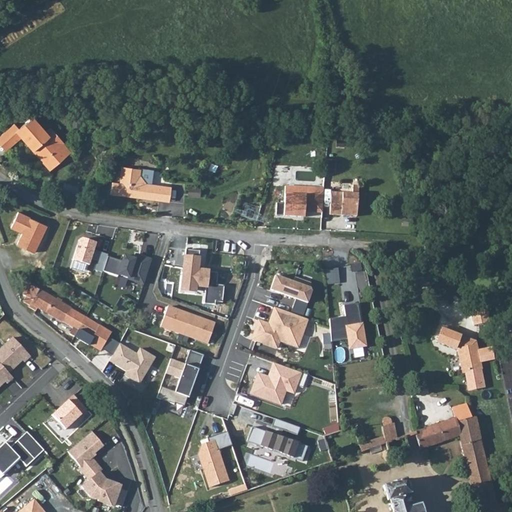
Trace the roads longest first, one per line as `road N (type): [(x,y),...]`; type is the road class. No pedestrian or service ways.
road 1 (residential): [(255,237),(374,248),(408,426)]
road 2 (residential): [(0,176),(85,216),(255,237)]
road 3 (residential): [(70,352),(128,414),(159,511)]
road 4 (residential): [(255,237),(254,275),(214,392)]
